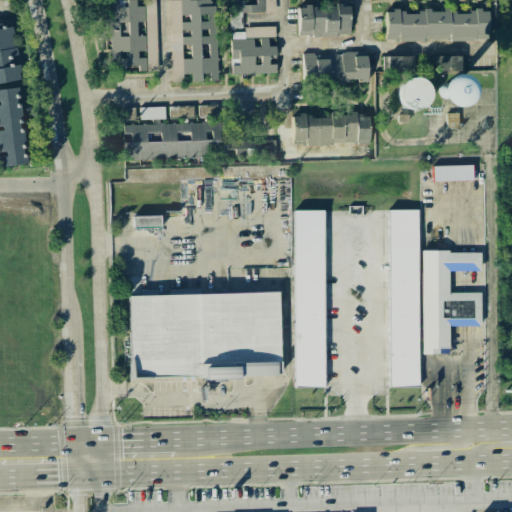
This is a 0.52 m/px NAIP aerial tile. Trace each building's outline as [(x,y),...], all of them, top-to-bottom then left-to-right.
[(110,0),(108,0),(111,69),(125,69),(125,66),(138,66),(138,70),(146,70),(146,58),(137,58),(137,51),(145,51),(144,35),(136,36),(136,22),(144,22),(143,6),(135,6),(135,0),(110,0)] [(154,0),(144,0),(146,70),(156,70),(154,0)] [(168,0),(171,81),(182,81),(182,74),(190,74),(190,81),(200,81),(200,74),(208,73),(208,80),(217,80),(215,5),(210,5),(210,0),(168,0)] [(242,0),(238,0),(232,0),(232,13),(275,12),(274,0),(254,0),(255,5),(243,5),(242,0)] [(349,34),(348,5),(297,6),(297,35),(349,34)] [(487,40),(487,11),(385,10),(384,38),(487,40)] [(0,83),(19,80),(11,25),(0,26),(0,83)] [(275,73),(275,64),(268,64),(267,56),(275,56),(274,46),(267,46),(267,37),(274,37),(274,26),(244,27),(244,32),(229,32),(231,74),(275,73)] [(366,80),(365,52),(301,54),(302,82),(366,80)] [(435,56),(435,71),(464,70),(463,55),(435,56)] [(411,56),(382,56),(382,71),(411,71),(411,56)] [(0,89),(0,166),(26,164),(18,87),(0,89)] [(219,116),(219,106),(198,107),(198,116),(219,116)] [(135,108),(122,107),(121,120),(135,120),(135,108)] [(139,107),(139,119),(164,119),(164,107),(139,107)] [(291,145),(368,142),(367,113),(290,116),(291,145)] [(123,142),(123,159),(225,158),(225,144),(220,145),(220,123),(122,124),(122,134),(129,134),(130,142),(123,142)] [(235,157),(274,158),(275,141),(226,140),(226,149),(235,149),(235,157)] [(471,165),(431,166),(432,181),(471,180),(471,165)] [(323,387),(322,210),(292,211),(294,387),(323,387)] [(417,210),(387,210),(387,387),(418,387),(417,210)] [(420,252),(420,354),(448,354),(448,326),(479,326),(479,292),(447,292),(447,271),(479,271),(479,251),(420,252)] [(128,378),(278,376),(277,293),(128,295),(128,378)]
